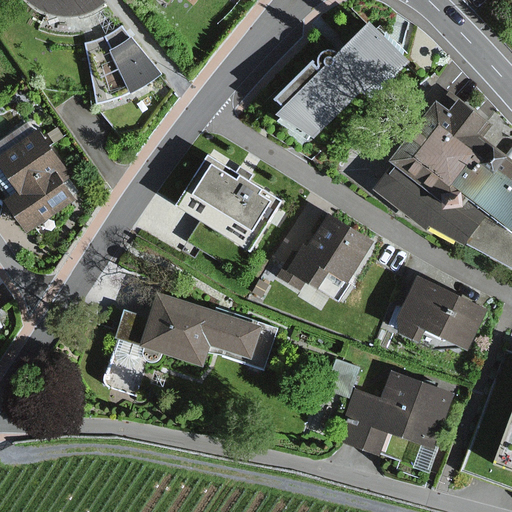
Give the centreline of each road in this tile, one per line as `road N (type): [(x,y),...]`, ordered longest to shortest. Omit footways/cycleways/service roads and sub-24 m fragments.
road 1 (residential): [(0,410),(32,426),(128,428),(206,443),(477,511)]
road 2 (residential): [(207,103),(511,292)]
road 3 (residential): [(207,103),(54,308)]
road 4 (residential): [(302,0),(207,103)]
road 5 (secondary): [(426,0),(511,89)]
